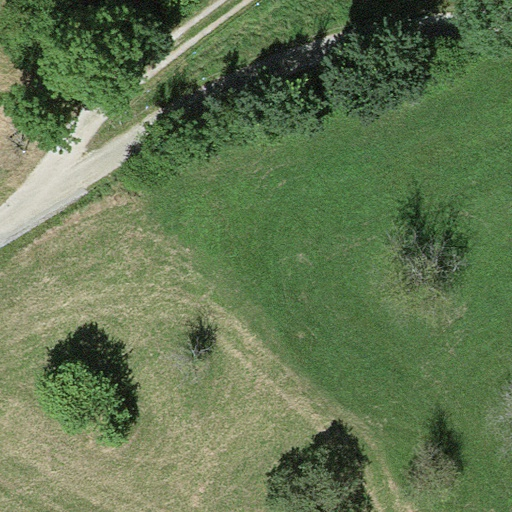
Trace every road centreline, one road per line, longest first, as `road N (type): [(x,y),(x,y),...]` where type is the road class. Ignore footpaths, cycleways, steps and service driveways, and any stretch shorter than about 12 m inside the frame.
road 1 (track): [(0,209),(57,167),(368,26),(511,13)]
road 2 (track): [(57,167),(128,76),(228,0)]
